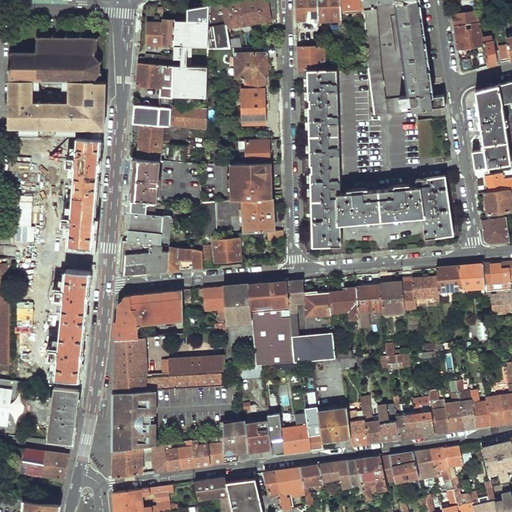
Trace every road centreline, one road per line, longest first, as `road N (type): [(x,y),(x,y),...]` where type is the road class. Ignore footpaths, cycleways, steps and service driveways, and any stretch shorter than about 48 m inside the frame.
road 1 (residential): [(100,485),(511,430)]
road 2 (tertiary): [(107,284),(125,0)]
road 3 (residential): [(284,0),(295,271)]
road 4 (tertiary): [(79,473),(107,284)]
road 5 (residential): [(295,271),(107,284)]
road 6 (residential): [(475,256),(295,271)]
road 7 (residential): [(450,81),(475,256)]
